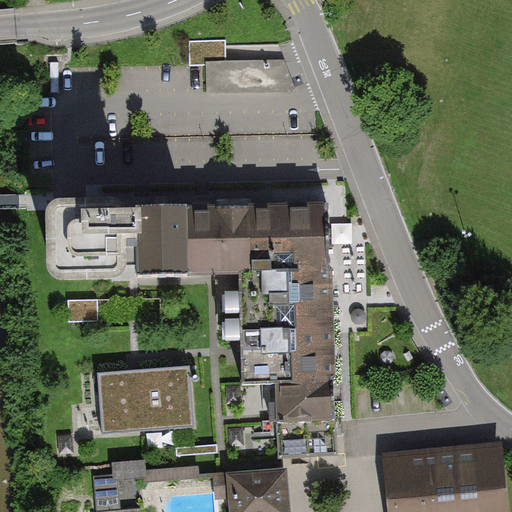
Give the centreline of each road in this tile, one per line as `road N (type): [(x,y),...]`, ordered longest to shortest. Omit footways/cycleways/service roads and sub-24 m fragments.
road 1 (residential): [(298,0),(437,338),(468,390),(511,428)]
road 2 (tertiary): [(176,0),(87,23),(0,29)]
